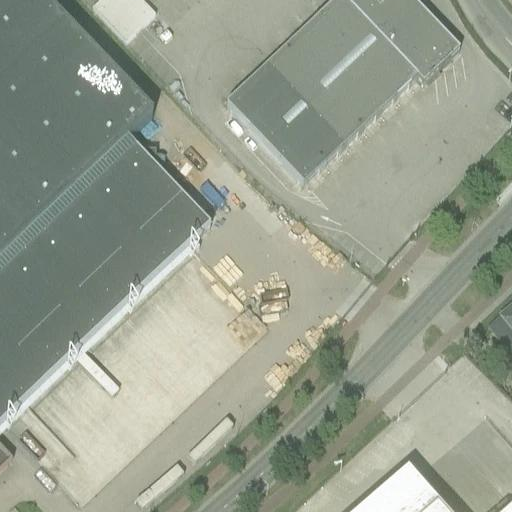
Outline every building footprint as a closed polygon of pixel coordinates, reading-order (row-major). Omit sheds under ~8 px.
[(0,431),(24,409),(188,253),(189,252),(208,234),(148,172),(153,172),(153,171),(162,172),(163,161),(153,161),(154,158),(134,157),(126,148),(150,125),(31,0),(0,0),(0,469),(4,466),(0,461),(0,431)] [(132,0),(104,0),(90,15),(123,49),(153,21),(132,0)] [(333,0),(337,4),(223,112),(301,194),(415,85),(421,92),(429,100),(444,86),(436,78),(457,57),(402,0),(333,0)] [(186,328),(171,326),(170,333),(173,347),(169,363),(181,365),(185,347),(196,350),(198,360),(182,363),(200,366),(201,360),(207,388),(209,374),(207,373),(246,366),(211,359),(211,363),(206,340),(207,338),(205,328),(205,326),(199,297),(197,311),(199,326),(186,328)] [(511,309),(486,331),(500,347),(510,358),(511,356),(511,309)] [(431,511),(407,484),(405,481),(368,511),(431,511)]
